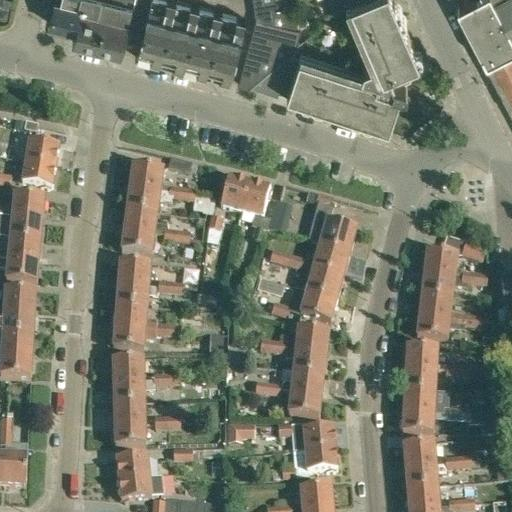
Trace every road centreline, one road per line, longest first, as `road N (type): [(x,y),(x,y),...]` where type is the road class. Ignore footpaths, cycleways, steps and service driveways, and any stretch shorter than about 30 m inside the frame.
road 1 (residential): [(61,511),(81,251),(115,87)]
road 2 (residential): [(374,511),(368,356),(383,281),(420,174)]
road 3 (unclassified): [(420,174),(115,87)]
road 4 (residential): [(485,132),(420,0)]
